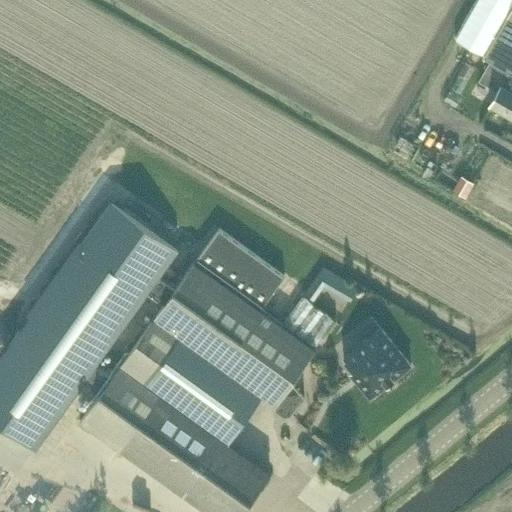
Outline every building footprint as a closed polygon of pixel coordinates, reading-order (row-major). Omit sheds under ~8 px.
[(491,61),(480,79),(497,88),(490,103),(511,115),(511,8),(485,56),(491,61)] [(465,61),(459,71),(468,76),(474,66),(465,61)] [(462,175),(454,188),(466,195),(474,182),(462,175)] [(112,200),(0,356),(0,420),(36,446),(86,379),(102,390),(114,374),(97,362),(150,289),(166,301),(177,286),(160,275),(179,248),(112,200)] [(204,212),(199,220),(213,230),(219,222),(204,212)] [(220,229),(199,258),(263,304),(284,275),(220,229)] [(102,390),(81,419),(210,511),(241,511),(271,470),(230,441),(264,394),(276,403),(276,409),(284,414),(290,413),(291,413),(297,404),(305,396),(292,382),(293,382),(317,347),(195,260),(177,286),(166,301),(114,374),(102,390)] [(353,349),(363,361),(351,371),(371,396),(411,364),(381,326),(353,349)] [(322,463),(335,443),(321,434),(308,454),(322,463)]
